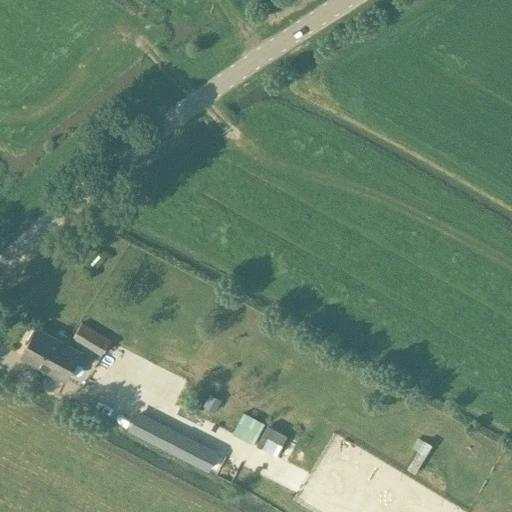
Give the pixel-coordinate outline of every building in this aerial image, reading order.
[(80,323),(72,339),(102,355),(110,339),(80,323)] [(29,342),(21,356),(66,380),(81,352),(37,328),(35,331),(33,330),(27,341),(29,342)] [(254,442),(265,421),(245,411),(234,431),(254,442)] [(136,415),(129,430),(170,450),(208,470),(217,452),(184,435),(179,437),(136,415)] [(274,427),(262,445),(274,453),(286,434),(274,427)]
